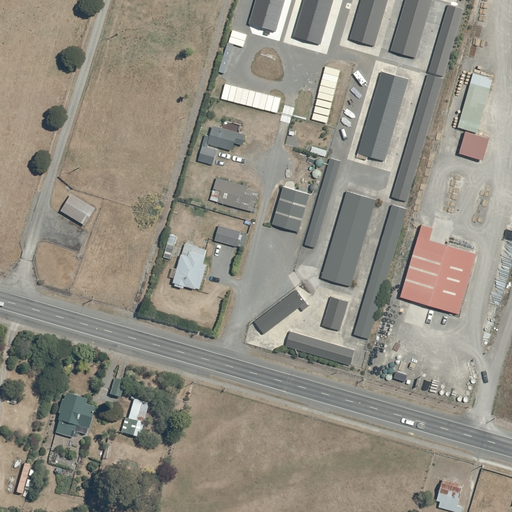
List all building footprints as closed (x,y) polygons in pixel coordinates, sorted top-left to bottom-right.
[(320,46),(334,0),(302,0),(291,37),(320,46)] [(362,0),(351,39),(376,47),(389,0),(362,0)] [(433,1),(430,0),(406,0),(392,51),(417,58),(433,1)] [(445,77),(465,10),(449,5),(430,72),(445,77)] [(386,162),(410,80),(383,71),(358,153),(386,162)] [(471,83),(492,89),(495,80),(474,74),(471,83)] [(408,202),(444,79),(429,75),(392,197),(408,202)] [(458,128),(479,134),(492,89),(471,83),(458,128)] [(198,161),(212,165),(217,147),(232,151),(234,143),(242,146),(245,135),(222,129),(220,137),(205,133),(202,143),(198,161)] [(492,139),(467,132),(460,154),(485,161),(492,139)] [(342,162),(331,158),(306,245),(317,248),(342,162)] [(320,167),(322,168),(323,167),(324,166),(325,165),(326,164),(326,163),(325,161),(324,160),(323,159),(322,159),(321,159),(319,159),(318,160),(317,162),(317,163),(317,164),(318,166),(319,167),(320,167)] [(317,178),(318,179),(320,178),(321,178),(322,176),(322,175),(322,174),(322,172),(321,171),(320,171),(319,170),(317,170),(316,171),(315,171),(314,173),(314,174),(314,175),(314,177),(315,178),(317,178)] [(247,187),(216,178),(210,200),(252,212),(257,193),(246,189),(247,187)] [(314,192),(316,192),(317,192),(318,191),(319,190),(320,189),(320,188),(319,186),(319,185),(318,184),(316,184),(315,184),(314,184),(312,185),(312,186),(311,188),(311,189),(312,191),(313,192),(314,192)] [(312,195),(285,187),(273,225),(300,233),(312,195)] [(378,201),(348,192),(322,278),(352,287),(378,201)] [(94,209),(69,195),(60,212),(84,226),(94,209)] [(355,335),(370,340),(408,210),(393,205),(355,335)] [(423,225),(402,297),(460,315),(478,254),(432,241),(435,229),(423,225)] [(247,234),(217,227),(214,241),(243,248),(247,234)] [(206,250),(184,244),(172,286),(183,288),(184,286),(199,290),(206,266),(202,265),(206,250)] [(311,307),(298,290),(256,322),(265,335),(301,308),(304,312),(311,307)] [(341,331),(350,302),(332,297),(324,326),(341,331)] [(291,332),(287,347),(352,366),(356,351),(291,332)] [(92,390),(68,383),(54,433),(75,439),(68,448),(75,453),(86,437),(94,406),(88,404),(92,390)] [(147,406),(132,402),(127,419),(124,418),(120,432),(138,438),(147,406)] [(462,483),(442,478),(436,500),(440,500),(438,507),(459,511),(461,506),(457,505),(462,483)] [(511,500),(511,497),(493,492),(490,502),(510,509),(511,500)]
